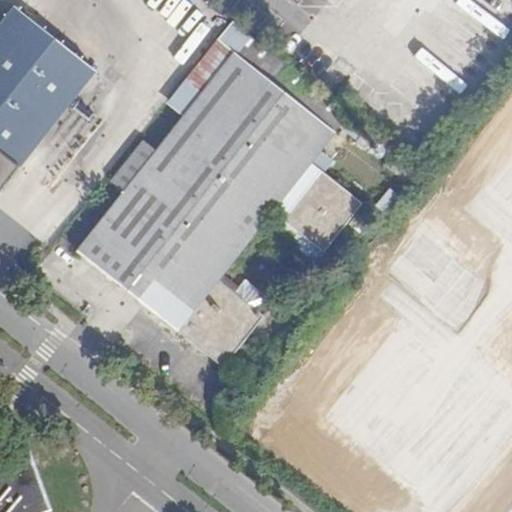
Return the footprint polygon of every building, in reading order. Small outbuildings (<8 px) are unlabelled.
[(99,71),(17,8),(0,29),(0,188),(2,191),(99,71)] [(354,113),(253,33),(158,151),(145,141),(113,183),(125,192),(79,250),(224,367),(264,319),(218,282),(275,211),(326,250),(364,202),(313,162),(354,113)] [(350,330),(511,451),(511,342),(499,360),(389,278),(350,330)] [(246,282),(239,294),(260,307),(268,295),(246,282)] [(44,511),(55,508),(30,443),(0,455),(0,511),(44,511)]
